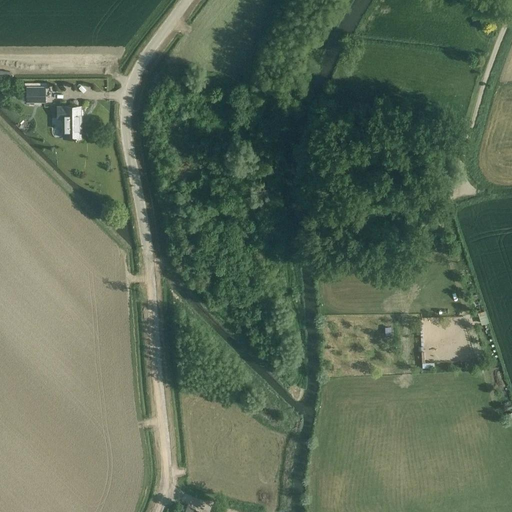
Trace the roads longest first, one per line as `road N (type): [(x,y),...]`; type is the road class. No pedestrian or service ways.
road 1 (tertiary): [(154,511),(163,417),(127,112),(134,75),(186,0)]
road 2 (unclassified): [(465,196),(471,141),(511,26)]
